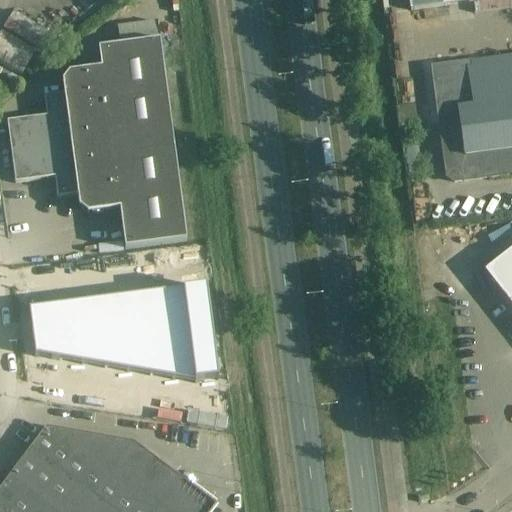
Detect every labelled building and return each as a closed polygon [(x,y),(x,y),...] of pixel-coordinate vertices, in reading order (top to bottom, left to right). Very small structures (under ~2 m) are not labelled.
[(73,22),(80,12),(62,0),(52,0),(49,5),(73,22)] [(408,0),(410,13),(443,9),(509,0),(408,0)] [(17,24),(51,41),(60,23),(26,6),(17,24)] [(174,31),(172,15),(135,18),(136,34),(174,31)] [(0,34),(0,65),(21,78),(36,53),(1,32),(0,34)] [(63,89),(64,97),(44,99),(46,119),(7,124),(15,186),(54,180),(57,200),(77,198),(78,206),(79,210),(87,216),(92,216),(119,212),(125,252),(186,244),(159,44),(98,52),(101,72),(73,75),(73,76),(69,76),(62,85),(63,89)] [(511,59),(431,70),(446,180),(453,184),(511,176),(511,59)] [(511,251),(483,274),(511,311),(511,251)] [(207,289),(29,312),(35,359),(197,386),(219,383),(207,289)] [(85,400),(110,403),(111,393),(87,390),(85,400)] [(46,430),(0,490),(0,511),(211,511),(215,507),(133,445),(46,430)]
